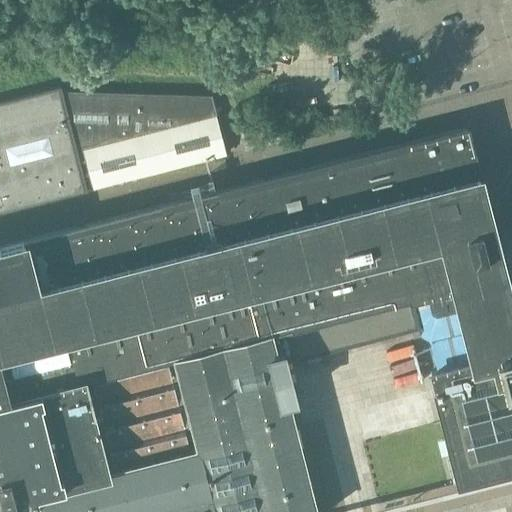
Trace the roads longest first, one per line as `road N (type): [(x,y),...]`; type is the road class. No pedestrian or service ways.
road 1 (unknown): [(0,213),(477,102)]
road 2 (unknown): [(351,511),(315,369)]
road 3 (unknown): [(477,102),(455,54),(455,32),(469,17),(511,3)]
